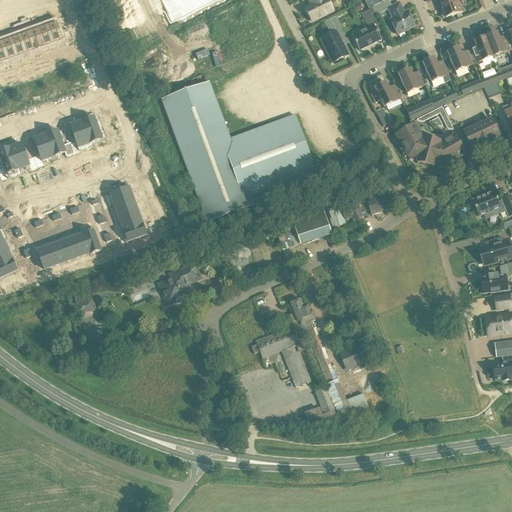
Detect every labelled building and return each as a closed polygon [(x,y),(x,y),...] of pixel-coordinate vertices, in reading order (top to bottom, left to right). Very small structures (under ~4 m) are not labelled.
[(160,0),(172,23),(216,0),(160,0)] [(308,0),(311,6),(305,9),(312,22),(333,12),(327,0),(308,0)] [(409,15),(407,12),(404,13),(399,3),(391,7),(387,0),(374,7),(372,8),(375,14),(376,16),(388,10),(393,19),(390,20),(398,35),(415,27),(412,22),(412,21),(413,20),(413,18),(412,17),(410,16),(409,15)] [(459,2),(457,0),(435,0),(438,7),(441,6),(442,9),(459,2)] [(481,0),(474,0),(479,10),(485,8),(481,0)] [(443,12),(440,13),(443,19),(446,18),(446,19),(462,13),(459,2),(442,9),(443,12)] [(362,10),(359,3),(354,5),(357,12),(362,10)] [(373,26),(352,37),(359,51),(381,40),(377,33),(383,30),(376,16),(375,14),(369,17),(373,26)] [(331,34),(321,40),(333,63),(348,55),(339,36),(344,33),(336,17),(325,22),(331,34)] [(55,23),(37,30),(44,48),(62,41),(55,23)] [(37,30),(19,37),(25,55),(44,48),(37,30)] [(497,33),(486,38),(493,57),(504,53),(510,51),(505,37),(499,39),(497,33)] [(19,37),(0,44),(7,61),(25,55),(19,37)] [(476,48),(471,50),(476,64),(482,62),(482,61),(493,57),(486,38),(474,42),(476,48)] [(459,49),(447,53),(455,73),(467,68),(473,66),(467,52),(461,54),(459,49)] [(434,59),(423,64),(431,83),(442,78),(448,76),(442,62),(437,65),(434,59)] [(410,70),(398,75),(407,94),(424,87),(418,73),(412,76),(410,70)] [(210,80),(161,99),(206,222),(256,205),(253,196),(315,173),(295,116),(231,139),(225,122),(210,80)] [(476,80),(464,84),(466,90),(478,86),(476,80)] [(376,93),(371,95),(375,104),(381,102),(384,108),(400,100),(394,87),(389,89),(386,84),(375,89),(376,93)] [(490,85),(483,88),(488,99),(494,96),(490,85)] [(509,106),(503,108),(504,112),(509,127),(511,125),(511,109),(510,110),(509,106)] [(417,120),(417,121),(423,123),(440,114),(447,129),(453,131),(453,130),(442,107),(417,120)] [(383,111),(376,114),(383,127),(389,124),(386,117),(383,111)] [(495,116),(463,131),(472,152),(479,149),(480,150),(495,143),(494,140),(504,136),(495,116)] [(94,118),(82,123),(91,147),(91,146),(91,144),(102,140),(94,118)] [(429,123),(430,125),(433,125),(436,124),(438,127),(441,127),(443,126),(438,118),(429,123)] [(76,142),(70,144),(74,155),(80,153),(79,151),(91,147),(82,123),(70,127),(76,142)] [(415,125),(396,136),(400,142),(397,144),(404,158),(408,156),(408,157),(423,161),(422,165),(423,165),(423,164),(428,165),(427,166),(428,166),(429,163),(444,167),(445,166),(447,169),(461,162),(459,158),(465,155),(454,136),(441,144),(440,143),(424,138),(424,139),(423,139),(415,125)] [(58,131),(46,136),(54,157),(65,153),(67,158),(74,155),(70,144),(63,147),(58,131)] [(40,155),(33,157),(37,169),(44,166),(42,162),(54,157),(46,136),(34,140),(40,155)] [(13,148),(10,149),(19,175),(20,175),(18,170),(29,166),(31,171),(37,169),(33,157),(27,160),(22,145),(18,146),(17,144),(12,146),(13,148)] [(0,158),(3,168),(0,169),(0,177),(2,182),(19,175),(10,149),(0,152),(0,158)] [(129,189),(106,197),(110,207),(133,199),(129,189)] [(340,208),(327,212),(332,228),(345,225),(343,219),(351,216),(354,223),(366,218),(363,213),(370,210),(372,215),(388,210),(383,197),(374,200),(370,189),(363,191),(365,197),(340,206),(340,208)] [(495,193),(472,202),(479,217),(497,210),(498,212),(505,209),(509,218),(511,217),(511,198),(511,197),(502,200),(502,201),(499,203),(495,193)] [(133,199),(110,207),(115,206),(118,214),(136,208),(133,199)] [(136,208),(118,214),(121,223),(139,217),(136,208)] [(324,211),(276,228),(283,251),(332,235),(324,211)] [(121,223),(119,224),(122,233),(142,226),(139,217),(121,223)] [(142,226),(122,233),(126,243),(146,236),(142,226)] [(92,227),(82,231),(91,255),(101,251),(92,227)] [(83,236),(75,239),(81,257),(90,254),(90,255),(91,255),(82,231),(81,231),(83,236)] [(488,248),(480,251),(484,265),(511,257),(508,243),(504,244),(502,238),(487,243),(488,248)] [(75,239),(66,242),(72,260),(81,257),(75,239)] [(7,240),(0,243),(0,254),(10,250),(5,241),(7,240)] [(66,242),(57,245),(63,263),(72,260),(66,242)] [(247,244),(252,262),(259,261),(254,242),(247,244)] [(57,245),(48,249),(54,267),(63,263),(57,245)] [(48,249),(37,252),(44,270),(54,267),(48,249)] [(10,250),(0,254),(0,266),(12,261),(8,252),(10,251),(10,250)] [(12,261),(0,266),(0,279),(17,271),(12,261)] [(489,278),(481,279),(483,294),(507,291),(505,276),(511,274),(511,264),(500,268),(501,276),(497,277),(497,276),(489,277),(489,278)] [(172,280),(159,285),(164,296),(167,298),(170,305),(173,304),(175,304),(178,303),(180,303),(182,301),(183,299),(188,297),(184,287),(185,283),(199,277),(194,265),(170,275),(172,280)] [(136,288),(144,285),(140,275),(130,280),(131,284),(134,283),(136,288)] [(210,291),(214,300),(229,294),(225,285),(210,291)] [(85,293),(75,296),(79,314),(94,311),(91,295),(85,296),(85,293)] [(510,306),(509,297),(495,299),(497,310),(511,309),(510,306)] [(290,305),(288,306),(291,312),(293,311),(294,315),(289,316),(295,331),(298,330),(302,341),(307,339),(302,326),(300,327),(298,322),(303,320),(302,317),(299,309),(303,307),(300,300),(290,304),(290,305)] [(303,320),(298,322),(300,327),(302,326),(315,321),(311,311),(309,312),(306,306),(303,307),(299,309),(302,317),(303,320)] [(333,310),(323,314),(325,319),(334,315),(333,310)] [(511,318),(511,313),(485,317),(488,337),(511,333),(511,318)] [(290,329),(255,342),(262,359),(281,352),(296,389),(311,384),(290,329)] [(317,329),(311,331),(314,338),(312,339),(329,382),(337,379),(317,329)] [(511,342),(495,344),(496,359),(507,357),(511,356),(511,342)] [(358,343),(335,352),(340,365),(363,355),(358,343)] [(508,364),(493,365),(495,380),(503,379),(503,382),(511,381),(511,378),(511,356),(507,357),(508,364)] [(353,417),(347,401),(338,380),(324,385),(326,389),(334,411),(337,410),(341,421),(353,417)] [(334,411),(326,389),(315,393),(321,408),(305,415),(311,430),(338,419),(334,411)] [(364,395),(347,401),(353,417),(370,410),(364,395)]
